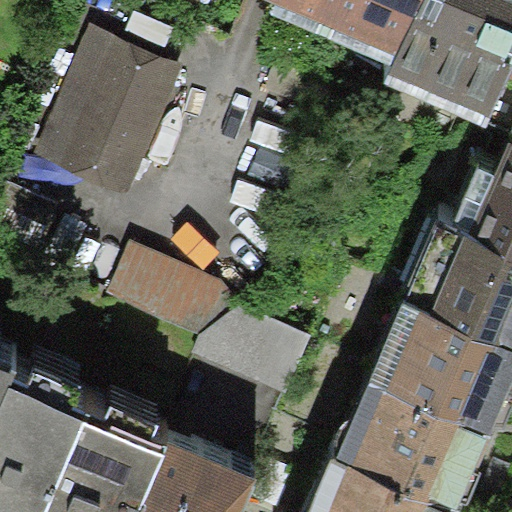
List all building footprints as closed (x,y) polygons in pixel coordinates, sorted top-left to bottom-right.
[(316,0),(312,11),(325,16),(331,2),(395,30),(408,0),(316,0)] [(511,23),(511,0),(408,0),(395,30),(388,47),(484,89),(511,23)] [(510,130),(511,130),(511,23),(484,89),(474,114),(510,130)] [(122,51),(107,44),(58,157),(116,181),(164,68),(122,51)] [(467,220),(511,239),(511,130),(510,130),(504,145),(500,143),(467,220)] [(415,290),(511,332),(511,239),(467,220),(449,212),(415,290)] [(125,245),(104,294),(196,336),(231,308),(212,283),(125,245)] [(483,412),(484,407),(496,408),(501,397),(508,381),(499,373),(511,343),(511,332),(415,290),(414,290),(381,368),(483,412)] [(231,308),(196,336),(190,350),(277,389),(279,390),(304,335),(235,305),(231,308)] [(0,366),(6,353),(9,345),(0,340),(0,366)] [(0,503),(20,511),(28,511),(83,386),(6,353),(0,366),(0,503)] [(472,457),(466,451),(483,412),(381,368),(347,446),(449,490),(452,483),(460,483),(466,470),(472,457)] [(83,386),(28,511),(120,511),(158,425),(160,419),(83,386)] [(158,425),(120,511),(227,511),(248,464),(158,425)] [(439,511),(449,490),(347,446),(328,438),(296,511),(439,511)]
